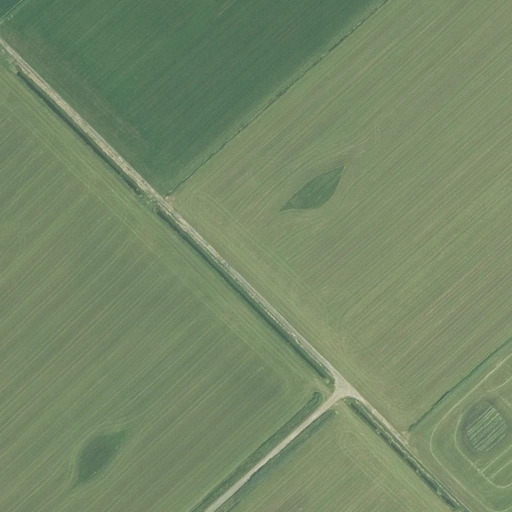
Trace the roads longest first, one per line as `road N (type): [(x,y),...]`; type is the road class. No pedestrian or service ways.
road 1 (unclassified): [(344,384),(2,45)]
road 2 (unclassified): [(205,511),(344,384)]
